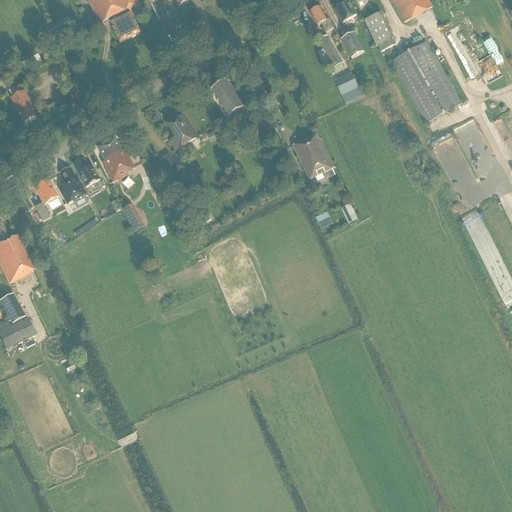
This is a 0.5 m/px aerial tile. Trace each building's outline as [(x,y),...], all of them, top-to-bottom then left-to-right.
[(120,44),(141,34),(130,14),(129,11),(140,6),(137,0),(87,0),(100,26),(109,21),(110,23),(110,24),(120,44)] [(343,25),(357,17),(347,0),(336,0),(340,7),(334,10),(343,25)] [(391,0),(405,23),(433,7),(432,4),(431,5),(427,0),(391,0)] [(326,34),(334,29),(329,20),(327,21),(319,8),(310,13),(318,27),(321,25),(326,34)] [(393,39),(381,14),(365,22),(377,47),(378,47),(381,54),(393,48),(389,41),(393,39)] [(83,38),(92,33),(89,28),(80,33),(83,38)] [(352,60),(364,53),(354,34),(341,41),(352,60)] [(334,69),(343,65),(327,37),(319,41),(334,69)] [(463,38),(458,41),(466,51),(467,50),(472,56),(475,53),(463,38)] [(426,125),(462,104),(427,43),(391,63),(426,125)] [(351,74),(336,82),(342,96),(358,89),(351,74)] [(243,120),(244,114),(243,111),(244,110),(227,82),(211,92),(230,123),(232,122),(238,124),(243,120)] [(32,109),(24,93),(12,99),(20,115),(21,114),(25,123),(35,119),(31,110),(32,109)] [(176,152),(198,138),(184,116),(168,127),(176,139),(170,143),(176,152)] [(216,131),(208,136),(212,141),(220,136),(216,131)] [(294,147),(309,180),(310,180),(311,184),(317,181),(315,178),(334,169),(321,141),(319,142),(317,136),(293,147),(294,147)] [(128,173),(135,169),(125,151),(122,153),(115,140),(99,149),(106,162),(103,164),(113,184),(129,175),(128,173)] [(167,174),(177,168),(169,155),(159,161),(167,174)] [(92,167),(89,169),(83,160),(73,166),(81,179),(86,188),(100,180),(92,167)] [(74,203),(87,196),(78,180),(77,180),(70,168),(61,173),(68,185),(60,190),(68,205),(73,202),(74,203)] [(36,190),(45,206),(59,198),(49,182),(36,190)] [(51,218),(43,205),(35,209),(43,223),(51,218)] [(144,228),(132,205),(123,210),(135,233),(144,228)] [(346,221),(356,216),(351,205),(341,210),(346,221)] [(321,228),(332,223),(328,213),(317,218),(321,228)] [(211,221),(208,215),(199,221),(202,227),(211,221)] [(0,221),(0,267),(9,286),(29,276),(28,275),(36,271),(18,236),(10,241),(0,221)] [(24,318),(12,295),(0,301),(0,303),(11,325),(24,318)] [(0,338),(6,350),(36,336),(28,319),(0,332),(0,338)] [(72,364),(64,368),(67,373),(75,369),(72,364)]
